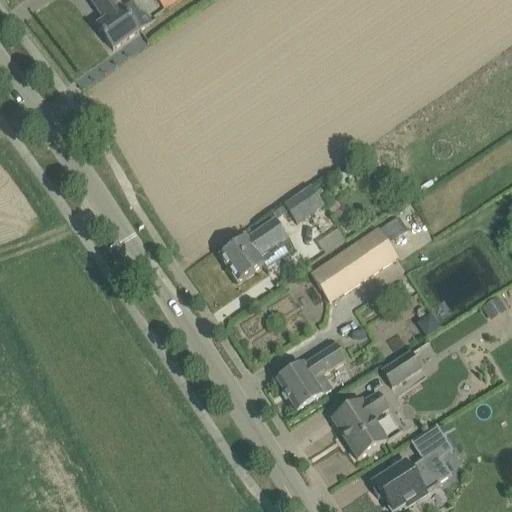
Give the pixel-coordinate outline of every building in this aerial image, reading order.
[(139,33),(152,25),(145,15),(142,17),(132,4),(123,10),(122,10),(114,0),(95,0),(91,3),(105,22),(97,29),(113,52),(140,34),(139,33)] [(157,0),(167,13),(184,0),(157,0)] [(324,207),(311,190),(286,207),(299,225),(324,207)] [(278,223),(290,215),(286,209),(274,217),(278,223)] [(260,259),(288,240),(275,222),(247,241),(247,240),(220,259),(238,285),(265,267),(260,259)] [(312,278),(330,304),(396,261),(389,249),(406,238),(396,223),(312,278)] [(509,306),(504,298),(498,302),(497,300),(483,309),(492,322),(506,314),(503,310),(509,306)] [(304,367),(277,384),(297,416),(333,393),(323,378),(346,363),(337,348),(304,369),(304,367)] [(382,375),(392,391),(421,371),(411,356),(382,375)] [(333,423),(358,462),(375,451),(387,444),(372,422),(388,412),(379,397),(364,407),(362,404),(333,423)] [(407,466),(374,487),(390,511),(394,511),(404,506),(406,510),(428,497),(421,487),(433,479),(438,487),(451,478),(440,461),(452,453),(436,429),(412,446),(423,463),(411,471),(407,466)]
